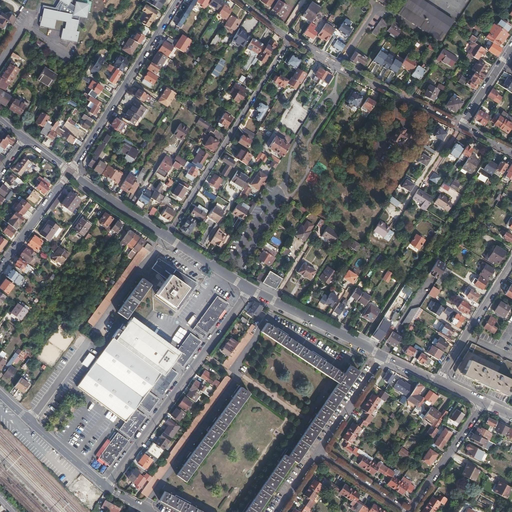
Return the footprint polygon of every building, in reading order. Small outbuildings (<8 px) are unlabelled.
[(41,20),(40,26),(44,27),(44,26),(55,28),(57,19),(68,21),(66,29),(64,28),(62,39),(79,43),(81,32),(78,31),(82,16),(89,17),(92,6),(87,5),(88,3),(79,1),(78,5),(75,4),(76,2),(72,1),(72,0),(63,0),(63,1),(62,1),(58,7),(59,7),(59,10),(45,7),(42,20),(41,20)] [(145,0),(145,1),(158,9),(164,0),(145,0)] [(190,0),(175,25),(179,27),(190,10),(196,0),(190,0)] [(197,0),(196,1),(201,4),(200,6),(204,8),(205,7),(209,0),(197,0)] [(211,0),(209,4),(218,10),(224,1),(221,0),(211,0)] [(273,8),(277,0),(262,0),(262,2),(273,8)] [(277,0),(273,8),(272,9),(282,16),(288,7),(277,0)] [(403,6),(399,14),(414,24),(439,40),(443,33),(445,33),(453,21),(420,0),(405,0),(402,5),(403,6)] [(311,22),(319,8),(311,2),(302,16),(311,22)] [(144,4),(141,10),(145,13),(146,14),(141,23),(147,27),(157,12),(144,4)] [(218,14),(226,19),(231,10),(224,5),(218,14)] [(311,22),(303,33),(312,39),(316,32),(313,30),(315,26),(315,25),(324,11),(319,8),(311,22)] [(323,19),(326,21),(331,14),(327,12),(323,19)] [(5,16),(1,14),(0,15),(0,19),(5,23),(8,25),(11,27),(16,19),(7,13),(5,16)] [(231,16),(225,25),(230,28),(228,30),(229,31),(231,33),(232,33),(240,21),(231,16)] [(382,18),(371,32),(377,37),(384,28),(387,22),(382,18)] [(496,20),(494,24),(506,33),(511,26),(501,18),(498,22),(496,20)] [(343,22),(338,30),(347,36),(352,28),(343,22)] [(392,25),(387,22),(384,28),(396,37),(402,29),(397,26),(397,27),(395,26),(396,25),(393,23),(392,25)] [(325,24),(318,35),(323,38),(327,41),(334,30),(325,24)] [(490,31),(485,38),(492,43),(496,45),(504,33),(493,24),(489,30),(490,31)] [(144,26),(140,31),(145,34),(149,29),(144,26)] [(246,34),(247,33),(239,28),(232,39),(232,40),(243,47),(250,36),(246,34)] [(138,43),(140,44),(142,40),(144,41),(146,38),(137,32),(132,40),(138,43)] [(507,35),(504,33),(496,45),(498,46),(499,43),(501,44),(507,35)] [(182,34),(175,47),(183,52),(188,45),(189,45),(192,41),(182,34)] [(217,34),(210,43),(213,45),(217,40),(220,41),(222,37),(217,34)] [(467,53),(477,59),(482,52),(484,53),(485,51),(487,52),(487,51),(474,43),(477,38),(470,34),(468,37),(470,38),(469,39),(472,41),(469,45),(474,48),(472,52),(469,50),(467,53)] [(168,37),(166,41),(173,45),(175,42),(168,37)] [(253,37),(246,48),(250,50),(251,49),(257,53),(255,57),(258,58),(266,45),(253,37)] [(132,40),(129,38),(123,49),(131,54),(138,43),(132,40)] [(275,42),(270,39),(267,44),(265,48),(258,59),(263,63),(268,54),(272,47),(274,48),(277,44),(275,42)] [(332,47),(340,52),(345,44),(338,39),(332,47)] [(161,45),(158,51),(166,56),(173,47),(164,41),(164,42),(163,41),(161,45)] [(431,41),(427,47),(433,51),(436,45),(431,41)] [(496,45),(492,43),(488,49),(497,55),(501,48),(498,46),(496,45)] [(443,48),(436,60),(439,62),(441,59),(451,66),(457,58),(443,48)] [(255,57),(257,53),(251,49),(250,50),(251,54),(243,67),(247,70),(251,63),(254,65),(257,59),(258,58),(255,57)] [(13,52),(11,55),(23,62),(25,60),(13,52)] [(158,52),(151,62),(160,67),(164,70),(165,69),(164,68),(170,59),(166,57),(158,52)] [(356,60),(363,65),(368,58),(362,54),(361,56),(355,52),(350,59),(355,62),(356,60)] [(286,63),(296,69),(302,61),(291,54),(286,63)] [(407,55),(401,64),(408,69),(407,70),(410,72),(417,62),(407,55)] [(381,61),(377,68),(389,75),(393,69),(388,66),(391,62),(389,60),(391,58),(390,56),(385,63),(381,61)] [(91,71),(96,74),(104,60),(99,57),(91,71)] [(118,57),(112,66),(115,68),(121,72),(128,62),(128,61),(127,60),(127,59),(126,59),(125,59),(124,59),(124,60),(118,57)] [(219,60),(205,82),(211,86),(224,64),(219,60)] [(487,66),(479,60),(472,70),(483,77),(485,73),(484,71),(487,66)] [(0,102),(5,106),(8,100),(11,96),(5,92),(19,69),(13,65),(15,63),(12,61),(1,78),(0,77),(0,102)] [(151,62),(147,68),(155,74),(159,68),(151,62)] [(414,77),(419,80),(425,70),(427,67),(421,63),(419,66),(417,65),(410,75),(414,78),(414,77)] [(45,68),(38,79),(46,84),(45,85),(49,87),(56,75),(45,68)] [(121,72),(115,68),(113,72),(113,73),(109,80),(114,83),(121,72)] [(320,79),(325,71),(319,68),(315,74),(317,76),(316,77),(315,76),(313,79),(318,83),(320,79)] [(298,69),(289,84),(296,89),(306,74),(298,69)] [(250,71),(245,79),(249,82),(255,74),(250,71)] [(320,79),(328,84),(333,76),(325,71),(320,79)] [(148,72),(142,82),(150,88),(156,77),(148,72)] [(466,83),(477,90),(479,86),(477,85),(479,81),(480,82),(482,78),(474,73),(470,80),(468,80),(466,83)] [(281,86),(285,88),(289,80),(281,75),(278,78),(275,76),(272,80),(281,85),(281,86)] [(507,77),(501,86),(510,92),(511,88),(511,75),(509,78),(507,77)] [(461,76),(458,81),(463,84),(466,79),(461,76)] [(97,79),(94,77),(88,88),(91,90),(88,94),(95,99),(101,88),(94,83),(97,79)] [(234,98),(233,99),(238,102),(240,99),(241,99),(244,94),(243,93),(246,89),(235,83),(230,92),(232,96),(234,98)] [(428,85),(424,95),(433,100),(434,98),(436,99),(439,93),(437,92),(438,90),(433,88),(434,86),(431,85),(430,86),(428,85)] [(158,101),(167,107),(175,93),(166,87),(158,101)] [(147,94),(139,89),(134,95),(143,101),(144,98),(148,100),(150,96),(147,94)] [(492,89),(487,97),(498,104),(502,98),(496,94),(497,92),(492,89)] [(350,95),(346,101),(349,104),(347,107),(351,109),(353,106),(357,108),(363,98),(352,91),(350,95)] [(84,92),(83,95),(90,100),(90,101),(94,104),(89,112),(94,115),(99,107),(98,106),(100,103),(95,99),(88,94),(84,92)] [(11,96),(8,100),(12,103),(9,108),(20,114),(25,106),(27,107),(28,104),(24,101),(22,104),(11,96)] [(451,97),(446,105),(451,109),(450,110),(453,112),(454,111),(455,111),(457,108),(458,108),(462,103),(458,100),(455,98),(455,99),(452,98),(451,97)] [(367,98),(360,108),(369,113),(375,103),(371,100),(367,98)] [(185,99),(183,103),(190,107),(192,103),(187,100),(185,99)] [(269,107),(261,101),(255,110),(259,113),(255,119),(260,122),(269,107)] [(133,106),(130,110),(139,116),(140,117),(145,108),(135,102),(133,106)] [(479,110),(473,119),(484,126),(489,117),(482,113),(484,111),(481,109),(480,111),(479,110)] [(130,110),(129,110),(127,113),(124,118),(134,125),(139,116),(130,110)] [(221,117),(218,122),(218,123),(218,125),(220,126),(222,126),(222,125),(226,128),(227,127),(228,127),(232,119),(232,118),(233,117),(227,114),(228,112),(224,110),(222,113),(223,113),(221,117)] [(36,121),(44,126),(46,123),(49,117),(42,112),(36,121)] [(56,134),(58,135),(58,134),(61,129),(59,128),(59,127),(59,126),(58,125),(60,123),(59,122),(63,115),(61,113),(52,127),(47,135),(53,139),(56,134)] [(494,124),(499,128),(506,116),(501,113),(494,124)] [(92,119),(84,114),(81,118),(86,121),(84,124),(82,123),(80,125),(82,126),(81,127),(87,130),(92,123),(91,122),(92,119)] [(511,119),(506,116),(499,128),(506,133),(511,123),(511,119)] [(69,117),(66,121),(69,123),(74,126),(75,123),(70,120),(71,118),(69,117)] [(125,123),(116,117),(115,120),(114,119),(111,123),(112,124),(111,125),(114,127),(114,128),(117,130),(117,129),(120,131),(125,123)] [(200,117),(196,122),(206,129),(210,124),(200,117)] [(75,138),(77,139),(82,142),(83,140),(82,139),(77,135),(76,136),(74,135),(75,134),(66,128),(69,123),(66,121),(61,129),(71,135),(75,138)] [(44,126),(41,130),(45,132),(45,133),(45,134),(43,136),(46,138),(47,135),(52,127),(46,123),(44,126)] [(180,123),(174,133),(182,138),(188,128),(180,123)] [(215,129),(209,125),(204,133),(207,135),(210,130),(213,132),(215,129)] [(404,133),(405,131),(405,130),(401,128),(400,130),(398,129),(391,139),(397,143),(398,141),(402,144),(403,143),(407,146),(412,138),(407,135),(404,133)] [(438,129),(434,135),(434,136),(442,140),(446,133),(438,128),(438,129)] [(61,129),(58,134),(66,139),(72,143),(75,138),(71,135),(61,129)] [(88,165),(91,167),(99,156),(102,151),(114,131),(110,129),(109,130),(100,145),(99,144),(94,152),(96,153),(94,155),(88,165)] [(243,134),(252,140),(255,135),(246,129),(243,134)] [(0,142),(0,153),(8,143),(7,143),(8,141),(11,143),(14,140),(7,135),(4,139),(3,139),(1,141),(0,142)] [(240,140),(239,142),(247,147),(251,141),(242,135),(239,139),(240,140)] [(210,137),(204,145),(212,150),(218,142),(210,137)] [(277,153),(283,157),(290,146),(275,137),(268,148),(275,152),(276,150),(278,151),(277,153)] [(424,148),(434,153),(438,143),(428,139),(424,148)] [(125,143),(122,147),(125,149),(122,152),(126,155),(124,158),(131,163),(138,151),(125,143)] [(456,143),(449,154),(456,158),(462,148),(460,147),(461,146),(456,143)] [(466,145),(459,158),(463,161),(466,156),(467,157),(472,149),(466,145)] [(236,158),(239,160),(245,164),(251,155),(241,148),(235,158),(236,158)] [(198,168),(200,169),(203,165),(202,164),(207,155),(200,150),(191,163),(198,168)] [(235,158),(226,152),(221,160),(227,164),(221,174),(225,176),(231,166),(233,167),(236,163),(233,161),(235,158)] [(260,152),(257,158),(264,162),(267,157),(260,152)] [(418,161),(425,166),(430,159),(422,154),(418,161)] [(177,155),(175,157),(173,160),(171,165),(175,168),(178,163),(183,167),(184,164),(187,161),(177,155)] [(13,166),(12,167),(13,168),(13,169),(19,174),(17,176),(19,177),(25,168),(27,169),(31,163),(23,157),(19,163),(18,162),(16,165),(13,166)] [(477,163),(468,158),(460,170),(469,176),(477,163)] [(156,171),(164,176),(171,165),(163,160),(156,171)] [(273,160),(270,165),(275,169),(278,163),(273,160)] [(493,173),(498,165),(489,160),(484,169),(480,167),(477,172),(489,179),(491,175),(493,173)] [(99,161),(94,170),(100,173),(106,163),(104,161),(103,163),(99,161)] [(187,161),(184,164),(190,168),(185,176),(191,180),(198,170),(197,169),(198,168),(191,163),(187,161)] [(498,165),(493,173),(499,176),(501,173),(502,174),(505,168),(508,169),(510,166),(511,164),(508,162),(506,164),(501,161),(498,165)] [(112,180),(117,183),(122,174),(108,166),(103,174),(107,177),(106,178),(110,181),(111,181),(112,181),(112,180)] [(142,168),(135,179),(135,180),(137,181),(139,182),(144,174),(143,173),(145,169),(142,168)] [(231,180),(244,188),(245,186),(250,179),(237,171),(231,180)] [(259,171),(250,186),(259,191),(267,177),(259,171)] [(6,182),(4,184),(9,188),(10,185),(11,186),(12,184),(14,186),(16,186),(18,183),(20,180),(12,173),(11,174),(10,175),(10,176),(6,181),(6,182)] [(433,173),(429,179),(436,183),(440,177),(433,173)] [(128,174),(121,186),(128,191),(134,182),(135,180),(135,179),(128,174)] [(44,193),(51,184),(43,178),(39,175),(36,178),(42,182),(39,185),(38,184),(36,187),(44,193)] [(215,175),(210,182),(211,183),(210,185),(216,189),(222,180),(215,175)] [(176,178),(174,181),(179,184),(186,188),(187,188),(189,185),(184,182),(183,183),(176,178)] [(401,187),(409,192),(414,184),(406,179),(401,187)] [(453,181),(449,187),(456,191),(460,185),(453,181)] [(134,182),(128,191),(132,193),(138,184),(134,182)] [(153,193),(150,197),(159,203),(163,196),(158,193),(163,186),(159,183),(154,191),(153,193)] [(186,188),(179,184),(173,193),(180,198),(186,188)] [(244,188),(240,194),(243,196),(246,198),(251,190),(245,186),(244,188)] [(12,189),(5,199),(8,201),(11,196),(14,192),(12,189)] [(37,195),(38,193),(33,189),(27,197),(34,202),(39,196),(37,195)] [(138,200),(146,205),(150,197),(153,193),(146,189),(144,193),(142,193),(138,200)] [(418,189),(412,198),(422,204),(420,208),(425,211),(426,210),(433,198),(418,189)] [(205,190),(203,193),(211,198),(213,195),(205,190)] [(70,192),(61,204),(71,211),(80,200),(70,192)] [(55,200),(49,208),(53,211),(63,196),(60,193),(55,200)] [(445,201),(447,199),(440,195),(434,204),(447,212),(452,205),(449,203),(445,201)] [(21,201),(19,203),(27,209),(30,205),(25,200),(19,196),(18,198),(21,201)] [(165,196),(162,201),(168,205),(171,199),(165,196)] [(391,197),(388,201),(398,208),(401,205),(391,197)] [(162,201),(159,205),(166,210),(167,207),(169,208),(173,211),(175,209),(168,205),(162,201)] [(27,209),(19,203),(16,207),(14,210),(22,216),(23,214),(27,209)] [(232,213),(243,219),(249,210),(248,210),(241,206),(238,204),(232,213)] [(173,211),(169,208),(167,207),(166,210),(162,216),(170,221),(175,212),(173,211)] [(198,217),(197,218),(201,221),(207,211),(203,209),(203,210),(200,208),(199,209),(195,207),(191,213),(198,217)] [(208,218),(217,223),(223,212),(214,207),(208,218)] [(15,213),(8,223),(15,229),(23,218),(15,213)] [(109,232),(111,229),(116,222),(113,219),(112,219),(112,218),(105,213),(99,221),(106,227),(105,229),(106,230),(109,232)] [(83,217),(74,228),(83,235),(92,223),(83,217)] [(186,225),(182,230),(189,234),(192,229),(197,222),(189,217),(184,224),(186,225)] [(50,221),(40,234),(49,240),(53,234),(56,236),(61,229),(50,221)] [(111,229),(117,233),(123,225),(117,221),(116,222),(111,229)] [(380,221),(374,230),(384,237),(390,228),(384,224),(380,221)] [(8,225),(4,232),(11,237),(15,230),(8,225)] [(302,226),(296,236),(300,238),(305,240),(310,232),(302,226)] [(328,227),(322,236),(333,243),(339,234),(328,227)] [(211,241),(215,244),(220,247),(226,238),(222,235),(222,234),(222,233),(223,233),(223,232),(222,231),(222,230),(220,229),(219,228),(211,241)] [(122,238),(115,248),(117,249),(122,243),(125,244),(127,244),(133,235),(132,234),(134,233),(131,230),(129,229),(126,234),(122,238)] [(511,236),(502,230),(500,232),(504,234),(502,237),(511,242),(511,240),(511,236)] [(133,235),(127,244),(133,249),(140,238),(135,234),(133,235)] [(34,235),(28,244),(36,250),(42,241),(34,235)] [(416,235),(410,243),(419,249),(425,240),(416,235)] [(277,245),(280,241),(273,237),(271,240),(277,245)] [(137,250),(138,252),(142,246),(145,242),(140,238),(133,249),(130,252),(127,256),(131,258),(137,250)] [(361,244),(355,240),(351,247),(357,251),(361,244)] [(144,248),(148,251),(150,252),(153,248),(147,243),(144,248)] [(493,244),(485,257),(488,259),(487,260),(491,263),(492,261),(497,264),(505,252),(498,248),(493,244)] [(94,313),(87,322),(93,326),(104,310),(113,299),(120,289),(132,273),(138,265),(148,251),(144,248),(142,246),(138,252),(124,271),(108,293),(94,312),(94,313)] [(266,248),(264,246),(259,255),(260,256),(258,259),(268,265),(275,254),(270,250),(266,248)] [(284,247),(281,253),(287,256),(290,251),(284,247)] [(35,253),(31,250),(30,251),(26,248),(20,256),(28,262),(35,253)] [(53,249),(49,255),(51,257),(49,261),(50,262),(49,263),(49,265),(51,267),(53,266),(54,265),(59,268),(66,257),(62,254),(62,255),(56,251),(53,249)] [(32,268),(19,258),(14,265),(26,274),(28,271),(29,272),(32,268)] [(156,294),(178,310),(186,299),(192,289),(197,284),(183,275),(158,259),(151,268),(167,279),(162,286),(156,294)] [(437,260),(431,269),(430,272),(433,274),(432,276),(434,278),(435,276),(438,278),(443,270),(446,267),(446,266),(442,263),(437,260)] [(304,263),(298,272),(310,280),(316,271),(304,263)] [(482,270),(478,275),(487,280),(493,270),(485,264),(482,270)] [(323,273),(319,278),(330,285),(338,274),(328,267),(323,273)] [(12,268),(6,276),(17,284),(20,279),(21,280),(23,277),(12,268)] [(387,270),(382,279),(388,283),(393,275),(393,274),(387,270)] [(438,278),(437,280),(435,283),(439,285),(444,278),(445,279),(448,273),(443,270),(438,278)] [(266,276),(262,283),(269,286),(275,289),(282,278),(269,271),(266,276)] [(348,271),(344,278),(352,283),(357,276),(348,271)] [(260,273),(256,280),(262,283),(266,276),(260,273)] [(474,278),(471,283),(481,289),(486,281),(479,276),(477,280),(474,278)] [(129,295),(117,312),(126,319),(151,284),(142,278),(129,295)] [(5,279),(0,286),(0,287),(8,293),(14,285),(5,279)] [(405,284),(401,291),(409,296),(413,290),(405,284)] [(433,287),(428,294),(434,298),(439,291),(433,287)] [(467,287),(463,293),(466,295),(466,296),(474,301),(478,294),(467,287)] [(353,298),(357,300),(362,292),(356,288),(354,291),(351,296),(353,298)] [(324,294),(320,300),(324,303),(325,302),(331,307),(338,297),(331,292),(329,295),(328,296),(324,294)] [(362,292),(357,300),(366,305),(371,297),(362,292)] [(216,298),(193,330),(203,337),(217,319),(227,304),(219,298),(216,298)] [(346,298),(343,304),(340,303),(337,307),(336,307),(333,312),(339,315),(342,310),(348,300),(346,298)] [(462,300),(457,308),(466,314),(471,306),(462,300)] [(262,307),(254,301),(246,313),(251,316),(254,313),(256,315),(262,307)] [(429,311),(438,316),(444,308),(435,302),(429,311)] [(500,302),(495,311),(504,317),(509,308),(500,302)] [(408,305),(405,303),(399,313),(402,314),(408,305)] [(17,304),(11,313),(20,320),(27,310),(29,307),(25,304),(22,308),(17,304)] [(367,317),(373,321),(380,310),(370,304),(363,316),(366,318),(367,317)] [(403,322),(412,320),(413,318),(420,308),(421,305),(412,307),(403,322)] [(444,312),(450,316),(454,311),(447,307),(444,312)] [(413,318),(415,320),(416,320),(422,310),(420,308),(413,318)] [(457,313),(451,322),(458,327),(464,318),(457,313)] [(491,316),(484,327),(494,333),(496,329),(492,326),(496,320),(491,316)] [(112,338),(98,358),(87,372),(77,386),(79,387),(87,393),(107,409),(122,419),(123,420),(131,409),(144,390),(158,372),(163,364),(175,348),(169,343),(146,327),(137,321),(132,317),(115,340),(115,339),(112,338)] [(412,320),(406,329),(410,332),(413,327),(411,326),(413,323),(412,323),(415,320),(413,318),(412,320)] [(382,320),(371,336),(379,341),(389,325),(382,320)] [(393,322),(383,337),(387,339),(393,330),(398,322),(394,320),(393,322)] [(338,383),(307,429),(316,435),(326,419),(331,412),(342,396),(347,389),(359,371),(350,365),(348,368),(345,372),(344,374),(339,371),(337,369),(316,356),(288,337),(267,323),(261,331),(265,334),(290,351),(319,370),(331,378),(334,380),(338,383)] [(440,333),(439,335),(449,342),(451,339),(449,337),(452,333),(453,334),(455,331),(442,323),(437,331),(439,332),(440,333)] [(228,356),(222,364),(228,369),(235,359),(253,334),(251,332),(255,326),(252,324),(249,327),(242,337),(238,342),(228,356)] [(387,339),(385,341),(388,343),(396,331),(393,330),(387,339)] [(55,331),(49,342),(65,351),(72,338),(70,337),(69,338),(65,336),(65,337),(55,331)] [(393,347),(394,347),(399,340),(402,335),(396,331),(388,343),(391,345),(390,346),(393,347)] [(190,334),(178,350),(181,352),(175,360),(182,366),(189,356),(194,349),(200,341),(190,334)] [(221,351),(228,356),(238,342),(231,337),(221,351)] [(439,339),(434,346),(443,351),(447,344),(439,339)] [(22,351),(21,350),(17,357),(19,359),(23,361),(27,355),(32,358),(36,352),(26,345),(22,351)] [(438,360),(442,352),(432,345),(427,353),(438,360)] [(491,387),(507,395),(508,392),(511,385),(511,362),(505,359),(505,360),(502,359),(502,357),(489,351),(475,345),(473,350),(472,353),(468,351),(462,360),(455,372),(471,380),(490,389),(491,387)] [(412,355),(415,357),(418,351),(409,346),(404,353),(408,355),(409,354),(412,356),(412,355)] [(9,368),(10,365),(13,361),(17,357),(21,350),(18,348),(6,366),(9,368)] [(131,409),(123,420),(126,422),(135,409),(139,404),(148,392),(152,386),(161,373),(163,375),(169,368),(164,364),(170,356),(175,360),(181,352),(178,350),(175,348),(163,364),(158,372),(144,390),(131,409)] [(418,351),(415,357),(417,359),(419,361),(418,362),(422,364),(423,363),(427,366),(431,359),(418,351)] [(89,352),(81,363),(87,368),(95,357),(89,352)] [(169,368),(175,360),(170,356),(164,364),(169,368)] [(24,364),(21,368),(25,370),(32,361),(29,359),(24,365),(24,364)] [(9,368),(3,375),(8,379),(11,375),(12,376),(16,370),(10,365),(9,368)] [(161,373),(152,386),(162,394),(177,373),(169,368),(163,375),(161,373)] [(205,370),(201,376),(207,380),(206,381),(208,383),(210,381),(213,383),(214,382),(209,378),(211,374),(205,370)] [(389,384),(394,376),(388,372),(383,380),(389,384)] [(149,481),(141,492),(142,493),(147,497),(163,475),(180,451),(191,435),(200,423),(215,403),(227,386),(232,379),(226,375),(224,378),(220,383),(216,388),(211,395),(210,397),(203,407),(194,419),(185,430),(177,442),(169,453),(160,465),(152,477),(149,481)] [(20,378),(16,385),(21,389),(20,390),(23,392),(29,384),(20,378)] [(216,388),(220,383),(215,379),(214,382),(213,383),(210,381),(208,383),(209,383),(216,388)] [(209,383),(208,383),(206,381),(205,380),(202,384),(200,383),(200,384),(195,381),(192,385),(199,390),(210,397),(211,395),(203,389),(205,386),(206,387),(209,383)] [(399,402),(403,404),(407,398),(414,389),(408,384),(407,385),(398,380),(394,386),(399,390),(404,393),(399,402)] [(418,383),(417,384),(414,389),(407,398),(417,405),(420,401),(422,398),(416,394),(422,386),(418,383)] [(190,390),(186,395),(194,401),(199,395),(197,393),(199,390),(192,385),(189,389),(190,390)] [(187,460),(177,475),(185,481),(189,475),(200,460),(218,436),(237,409),(249,393),(241,387),(225,409),(217,420),(201,442),(187,460)] [(367,401),(375,407),(381,399),(384,401),(388,395),(384,391),(382,390),(378,396),(377,397),(376,396),(372,394),(367,401)] [(420,401),(423,403),(425,399),(432,404),(438,397),(429,390),(424,398),(423,397),(422,398),(420,401)] [(148,392),(139,404),(149,411),(158,399),(148,392)] [(185,397),(178,405),(185,410),(191,402),(185,397)] [(362,419),(369,423),(373,417),(370,415),(375,407),(367,401),(362,409),(365,411),(367,412),(366,414),(362,419)] [(185,412),(177,407),(171,415),(179,421),(185,412)] [(430,407),(422,419),(428,423),(437,411),(430,407)] [(135,409),(126,422),(120,429),(130,437),(145,416),(135,409)] [(456,409),(450,419),(458,424),(460,421),(459,420),(461,417),(462,418),(464,415),(456,409)] [(432,425),(426,432),(432,437),(437,430),(434,428),(442,417),(443,418),(447,412),(444,410),(440,415),(439,415),(432,425)] [(437,411),(428,423),(432,425),(439,415),(440,413),(437,411)] [(170,425),(164,432),(171,437),(179,426),(169,418),(166,422),(170,425)] [(494,427),(497,422),(488,418),(485,423),(494,427)] [(352,422),(347,430),(356,436),(363,425),(366,427),(369,423),(362,419),(358,424),(358,426),(356,425),(352,422)] [(508,428),(497,422),(494,427),(493,428),(496,430),(496,431),(504,436),(508,428)] [(439,436),(446,441),(454,429),(443,424),(441,426),(446,430),(446,431),(444,429),(439,436)] [(305,432),(314,438),(316,435),(307,429),(305,432)] [(484,432),(480,429),(478,429),(476,434),(483,438),(486,432),(484,432)] [(356,436),(347,430),(345,433),(342,438),(345,440),(347,441),(346,443),(343,447),(354,455),(358,449),(355,447),(354,449),(349,446),(356,436)] [(164,432),(155,444),(163,449),(169,441),(171,438),(171,437),(164,432)] [(295,446),(304,452),(306,449),(311,441),(314,438),(305,432),(295,446)] [(471,442),(477,445),(486,449),(490,441),(473,433),(471,439),(472,439),(471,442)] [(111,442),(100,458),(109,465),(120,451),(127,441),(117,434),(111,442)] [(428,445),(434,448),(436,445),(441,448),(446,441),(439,436),(434,444),(431,441),(428,445)] [(95,455),(100,458),(111,442),(106,439),(95,455)] [(153,442),(144,454),(152,459),(155,461),(163,450),(163,449),(155,444),(153,442)] [(468,450),(466,453),(477,459),(479,460),(483,452),(470,445),(469,445),(468,445),(467,446),(467,447),(467,448),(467,449),(468,450)] [(294,448),(302,454),(304,452),(295,446),(294,448)] [(401,447),(397,453),(407,460),(411,454),(401,447)] [(297,462),(302,454),(294,448),(288,457),(284,454),(273,472),(262,487),(252,502),(245,511),(257,511),(260,509),(272,491),(275,486),(293,460),(297,462)] [(362,452),(358,449),(354,455),(360,459),(361,460),(360,461),(357,464),(365,470),(371,461),(360,454),(362,452)] [(433,452),(430,450),(429,450),(422,460),(430,465),(437,455),(433,452)] [(362,451),(362,452),(360,454),(371,461),(373,458),(362,451)] [(152,459),(144,454),(138,463),(145,468),(152,459)] [(104,472),(107,468),(94,460),(91,464),(104,472)] [(371,461),(365,470),(373,475),(375,472),(376,470),(378,471),(383,474),(387,468),(382,465),(383,462),(381,461),(378,462),(376,464),(371,461)] [(467,464),(461,474),(474,481),(480,470),(467,464)] [(387,468),(383,474),(389,478),(390,479),(388,481),(387,484),(394,489),(400,480),(395,477),(392,475),(394,473),(387,468)] [(128,478),(133,481),(140,472),(135,469),(128,478)] [(146,479),(149,481),(152,477),(147,473),(146,475),(144,474),(142,476),(140,474),(134,482),(137,485),(136,487),(139,489),(140,487),(146,479)] [(314,479),(309,487),(317,492),(322,485),(330,490),(332,488),(334,484),(323,477),(320,481),(319,482),(317,481),(314,479)] [(400,480),(394,489),(402,494),(404,492),(406,490),(407,490),(410,493),(414,487),(409,484),(408,486),(405,484),(400,480)] [(499,481),(493,492),(506,498),(511,488),(499,481)] [(85,495),(90,489),(84,484),(78,490),(85,495)] [(340,488),(334,484),(332,488),(339,492),(346,497),(352,489),(344,484),(342,487),(341,489),(340,488)] [(308,499),(304,505),(310,509),(315,502),(312,500),(317,492),(309,487),(303,494),(307,497),(309,498),(308,499)] [(97,495),(90,489),(85,495),(92,501),(97,495)] [(360,494),(352,489),(346,497),(354,503),(351,506),(358,511),(363,504),(357,500),(356,499),(357,497),(360,494)] [(164,491),(159,500),(163,502),(181,511),(203,511),(186,502),(164,491)] [(432,497),(427,504),(435,510),(440,502),(444,505),(447,499),(443,496),(443,497),(440,495),(437,499),(437,500),(435,499),(432,497)] [(109,511),(113,505),(106,501),(102,508),(109,511)] [(91,511),(95,506),(91,503),(86,508),(90,511),(91,511)] [(369,508),(363,504),(358,511),(357,511),(378,511),(381,508),(374,503),(371,507),(370,508),(369,508)]
